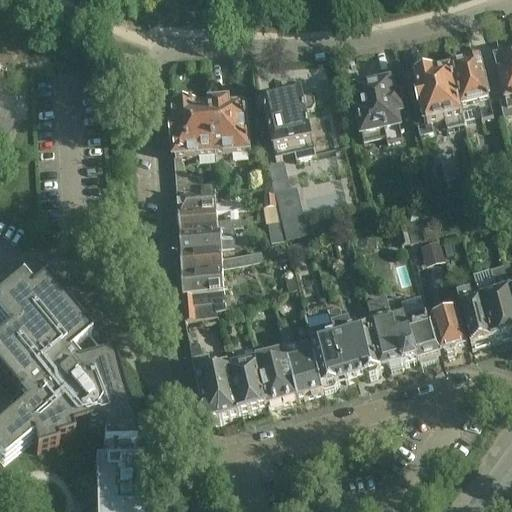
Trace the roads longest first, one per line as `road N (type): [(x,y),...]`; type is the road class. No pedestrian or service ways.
road 1 (residential): [(187,467),(156,52),(317,48),(510,0)]
road 2 (residential): [(187,467),(487,383),(511,388)]
